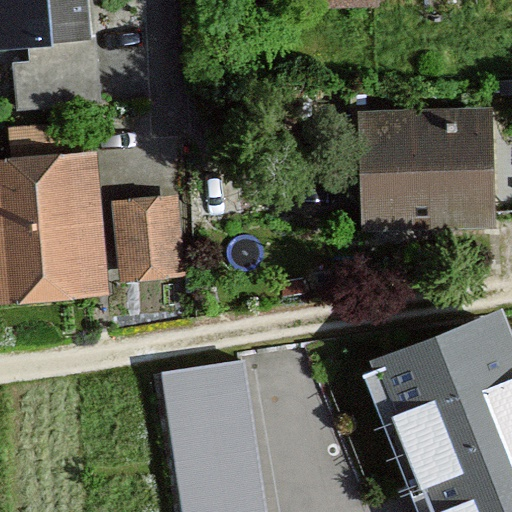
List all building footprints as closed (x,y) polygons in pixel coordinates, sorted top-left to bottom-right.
[(84,0),(0,0),(0,55),(28,53),(29,66),(12,67),(16,115),(95,108),(84,0)] [(326,0),(326,21),(378,21),(378,0),(326,0)] [(511,111),(366,112),(367,241),(511,239),(511,111)] [(99,154),(0,160),(0,318),(110,311),(99,154)] [(184,295),(181,204),(110,207),(113,298),(184,295)] [(511,511),(511,335),(503,313),(375,362),(432,511),(511,511)] [(266,511),(244,360),(161,373),(181,511),(266,511)]
